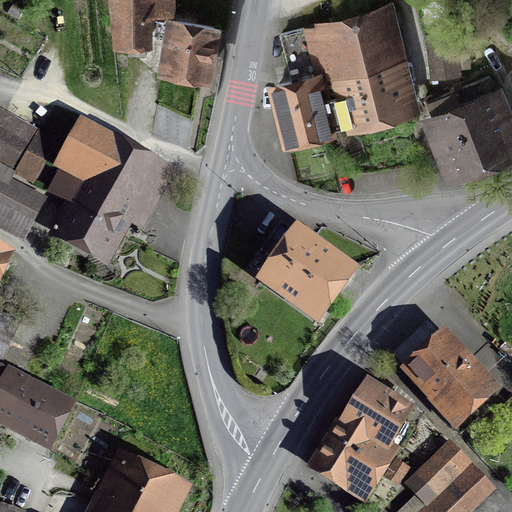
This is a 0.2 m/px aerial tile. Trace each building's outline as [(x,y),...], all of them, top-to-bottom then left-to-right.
[(146,0),(108,0),(113,42),(147,41),(146,0)] [(304,27),(312,60),(316,74),(329,126),(403,108),(378,8),(304,27)] [(214,29),(214,26),(171,19),(163,67),(206,74),(212,43),(219,44),(221,30),(214,29)] [(312,60),(304,27),(282,33),(281,35),(288,66),(312,60)] [(459,75),(455,32),(427,35),(432,78),(459,75)] [(316,74),(279,83),(275,89),(287,140),(330,129),(329,126),(316,74)] [(450,171),(511,146),(511,132),(496,91),(501,89),(495,74),(426,100),(434,121),(432,122),(450,171)] [(0,162),(12,169),(35,131),(0,111),(0,162)] [(155,162),(84,123),(61,167),(64,168),(50,193),(62,200),(65,195),(82,205),(74,219),(64,214),(55,230),(102,256),(155,162)] [(15,173),(32,183),(58,138),(40,128),(15,173)] [(0,215),(24,229),(24,230),(29,233),(35,222),(30,220),(39,203),(6,186),(13,173),(0,165),(0,215)] [(316,319),(350,271),(282,224),(249,269),(316,319)] [(0,360),(1,361),(18,323),(0,314),(0,250),(2,247),(0,246),(0,360)] [(493,390),(445,338),(409,371),(442,407),(438,411),(452,428),(493,390)] [(0,367),(0,416),(48,442),(65,408),(28,388),(31,383),(0,367)] [(352,412),(318,468),(362,496),(382,463),(384,465),(392,452),(386,448),(409,410),(369,386),(351,411),(352,412)] [(418,474),(437,494),(470,462),(450,443),(418,474)] [(395,460),(386,476),(399,483),(408,468),(395,460)] [(420,511),(454,511),(488,481),(470,462),(437,494),(438,495),(420,511)] [(163,511),(175,490),(123,464),(116,479),(123,483),(108,511),(163,511)]
